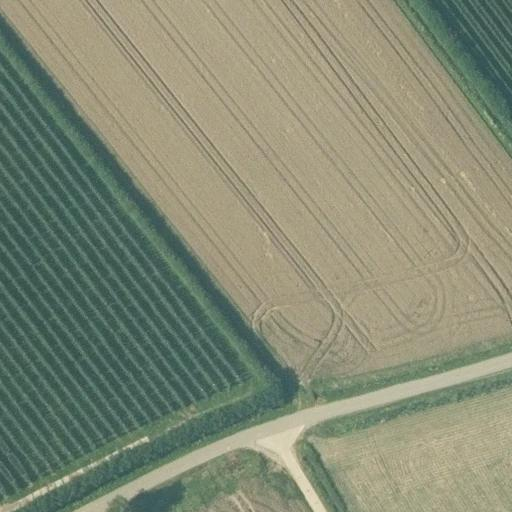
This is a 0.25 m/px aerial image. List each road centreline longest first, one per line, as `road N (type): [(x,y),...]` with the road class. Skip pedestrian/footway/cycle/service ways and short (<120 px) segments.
road 1 (unclassified): [(272,430),(511,362)]
road 2 (unclassified): [(95,511),(272,430)]
